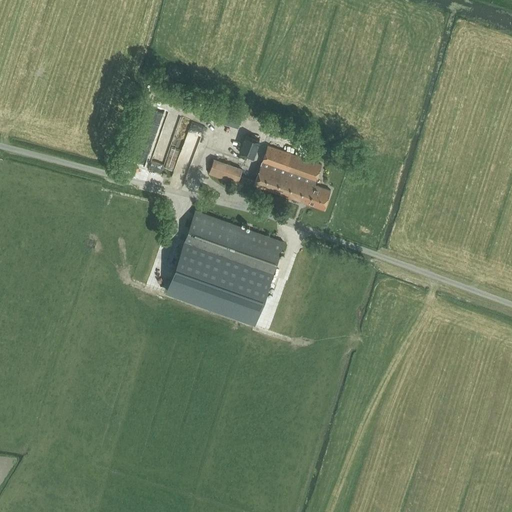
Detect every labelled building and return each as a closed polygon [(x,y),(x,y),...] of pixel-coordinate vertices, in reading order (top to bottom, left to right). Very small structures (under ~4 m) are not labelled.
[(207,117),(238,127),(243,112),(212,101),(207,117)] [(164,122),(170,127),(174,123),(167,118),(164,122)] [(258,130),(267,131),(268,120),(260,119),(258,130)] [(190,123),(186,137),(197,141),(202,127),(190,123)] [(245,134),(238,152),(254,158),(260,140),(245,134)] [(270,135),(268,143),(304,156),(307,148),(270,135)] [(215,155),(208,173),(237,184),(239,179),(253,184),(323,209),(330,190),(315,184),(322,164),(267,145),(255,181),(240,176),(243,169),(237,168),(239,164),(215,155)] [(283,241),(195,210),(167,289),(255,321),(283,241)]
